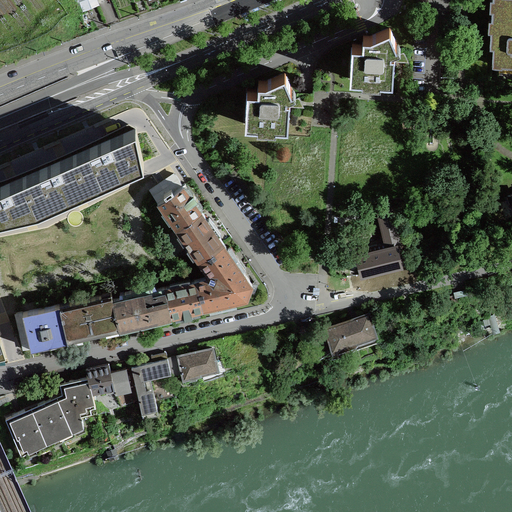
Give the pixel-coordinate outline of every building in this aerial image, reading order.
[(511,0),(492,0),(490,47),(493,47),(492,63),(511,64),(511,0)] [(350,78),(393,81),(393,69),(395,52),(391,52),(392,47),(397,45),(389,27),(370,35),(363,35),(362,44),(352,43),(350,78)] [(258,89),(247,88),(245,123),(288,126),(289,114),(290,98),(286,98),(287,92),(292,90),(285,72),(265,81),(258,80),(258,89)] [(0,217),(38,208),(144,162),(136,126),(113,136),(65,157),(18,177),(0,184),(0,217)] [(158,201),(183,184),(175,173),(163,182),(150,190),(158,201)] [(195,201),(198,198),(195,195),(193,192),(190,194),(183,184),(158,201),(177,228),(202,211),(195,201)] [(380,212),(387,241),(356,248),(357,254),(356,254),(358,260),(361,274),(404,263),(398,238),(397,239),(390,209),(380,212)] [(199,260),(224,243),(218,235),(220,233),(213,223),(209,217),(207,219),(202,211),(177,228),(176,228),(199,260)] [(236,261),(224,243),(199,260),(208,273),(206,276),(196,278),(203,308),(247,298),(252,284),(236,261)] [(184,312),(184,316),(189,315),(192,314),(191,310),(203,308),(196,278),(165,286),(171,315),(184,312)] [(119,324),(119,327),(133,324),(139,323),(140,325),(152,322),(152,319),(171,315),(165,286),(164,286),(152,289),(151,285),(124,291),(125,295),(112,298),(119,324)] [(70,305),(69,305),(61,307),(67,336),(81,333),(82,336),(90,334),(106,330),(105,328),(119,324),(112,298),(112,295),(104,297),(103,297),(102,293),(69,301),(70,305)] [(67,336),(61,307),(60,302),(25,310),(34,347),(43,345),(68,339),(67,336)] [(333,349),(348,344),(353,350),(378,341),(368,312),(356,316),(355,313),(350,315),(351,318),(344,321),(326,327),(333,349)] [(501,329),(495,312),(482,317),(485,324),(490,322),(494,332),(501,329)] [(319,339),(315,323),(299,327),(303,343),(319,339)] [(183,354),(167,357),(171,373),(183,370),(184,376),(185,380),(197,377),(196,373),(217,368),(212,347),(197,350),(196,349),(191,350),(191,352),(183,354)] [(150,378),(171,373),(167,357),(165,351),(151,354),(152,360),(146,362),(132,365),(143,410),(157,407),(150,378)] [(292,366),(303,362),(301,351),(292,353),(289,354),(292,366)] [(92,391),(114,386),(110,370),(108,363),(97,366),(87,368),(88,375),(92,391)] [(110,370),(114,386),(115,390),(130,386),(125,367),(117,369),(110,370)] [(97,412),(92,391),(88,375),(65,381),(60,382),(62,391),(54,395),(72,436),(85,430),(82,415),(97,412)] [(38,402),(31,405),(50,446),(72,436),(54,395),(38,402)] [(24,458),(50,446),(31,405),(17,412),(6,417),(24,458)]
